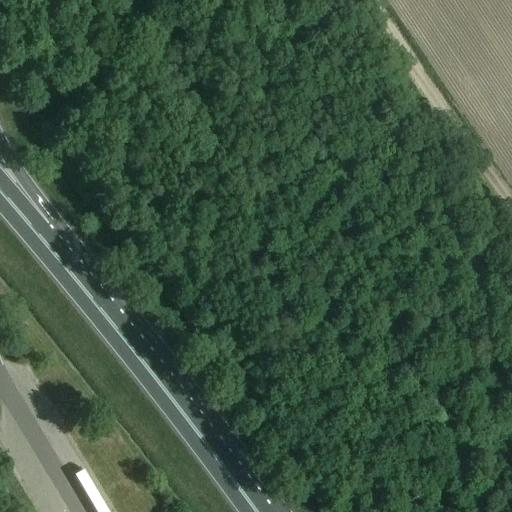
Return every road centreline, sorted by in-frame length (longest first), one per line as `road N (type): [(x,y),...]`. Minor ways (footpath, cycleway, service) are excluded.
road 1 (trunk): [(256,511),(44,242)]
road 2 (track): [(365,0),(511,233)]
